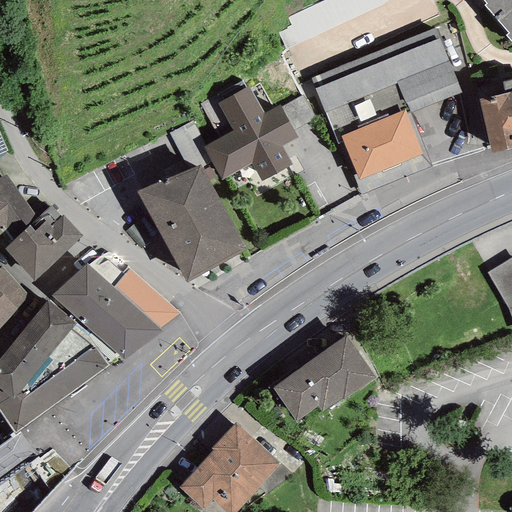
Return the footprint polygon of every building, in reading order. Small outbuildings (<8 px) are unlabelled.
[(511,0),(483,0),(486,3),(483,6),(508,34),(505,36),(511,43),(511,0)] [(311,79),(315,89),(439,38),(435,28),(311,79)] [(439,38),(315,89),(337,145),(343,142),(340,137),(405,111),(406,114),(409,113),(461,93),(439,38)] [(505,93),(478,99),(490,154),(511,148),(511,80),(502,83),(505,93)] [(248,86),(216,103),(232,131),(205,146),(203,147),(211,162),(221,180),(251,163),(261,181),(291,164),(281,147),(298,138),(279,105),(263,114),(248,86)] [(405,111),(340,137),(343,142),(356,174),(358,180),(422,154),(406,114),(405,111)] [(431,167),(409,113),(406,114),(422,154),(358,180),(356,174),(353,175),(360,195),(431,167)] [(211,162),(203,147),(205,146),(192,121),(168,134),(189,170),(201,165),(211,162)] [(0,129),(0,162),(11,158),(0,129)] [(189,170),(136,191),(186,283),(245,249),(201,165),(189,170)] [(6,175),(0,177),(0,232),(4,229),(14,238),(35,218),(6,175)] [(81,236),(62,216),(50,227),(44,221),(34,232),(29,226),(4,249),(34,281),(81,236)] [(511,256),(487,272),(508,309),(511,320),(511,256)] [(113,289),(86,264),(52,295),(124,360),(163,332),(158,328),(178,314),(129,269),(113,289)] [(2,266),(0,268),(0,337),(37,306),(2,266)] [(75,323),(47,302),(0,358),(0,412),(15,434),(109,366),(96,347),(26,395),(22,390),(75,323)] [(322,413),(374,377),(346,336),(272,388),(295,421),(317,406),(322,413)] [(234,511),(279,465),(235,423),(210,449),(212,451),(178,488),(202,511),(213,500),(225,511),(234,511)]
